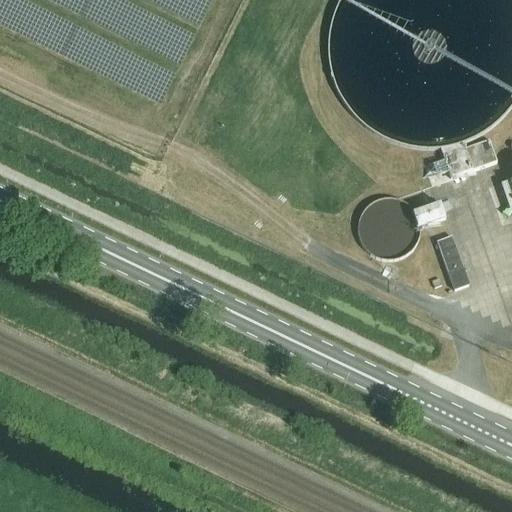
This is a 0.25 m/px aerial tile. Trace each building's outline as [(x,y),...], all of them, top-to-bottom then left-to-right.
[(416,151),(432,152),(440,152),(444,151),(445,151),(449,151),(454,150),(455,149),(458,148),(460,148),(463,147),(471,144),(481,139),(495,129),(507,117),(511,110),(511,0),(343,0),(338,10),(334,20),(331,31),(329,48),(330,65),(334,82),(338,92),(343,102),(353,116),(365,128),(374,135),(383,141),(399,147),(416,151)] [(440,152),(451,182),(497,166),(489,144),(465,152),(463,147),(460,148),(458,148),(455,149),(454,150),(449,151),(445,151),(444,151),(440,152)] [(381,260),(390,262),(396,261),(402,259),(407,256),(411,252),(415,247),(417,242),(418,236),(419,231),(419,230),(418,228),(418,227),(418,226),(418,224),(417,223),(417,222),(416,221),(415,219),(414,216),(410,212),(403,206),(398,204),(389,203),(383,204),(375,207),(368,213),(364,217),(361,226),(360,231),(361,240),(365,248),(369,253),(376,258),(381,260)] [(419,230),(419,231),(446,221),(441,207),(414,216),(415,219),(416,221),(417,222),(417,223),(418,224),(418,226),(418,227),(418,228),(419,230)] [(452,240),(437,245),(454,294),(470,289),(452,240)]
